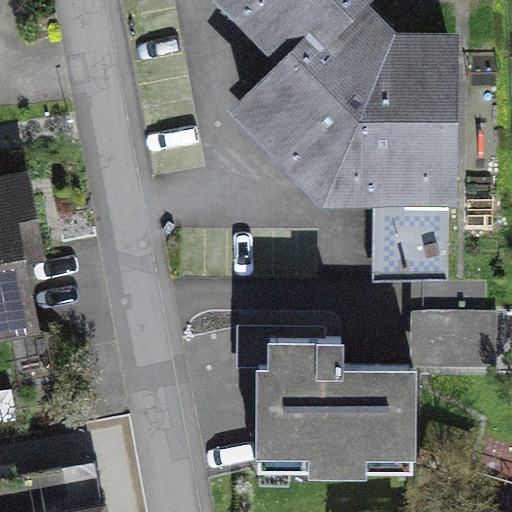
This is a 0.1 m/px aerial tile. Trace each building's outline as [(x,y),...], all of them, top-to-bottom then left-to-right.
[(221,0),(289,67),(355,11),(365,0),(221,0)] [(393,47),(355,11),(289,67),(240,116),(329,204),(446,207),(450,48),(393,47)] [(25,174),(0,179),(0,339),(29,333),(16,270),(44,264),(25,174)] [(323,337),(239,337),(239,481),(411,481),(411,370),(323,370),(323,337)] [(98,511),(97,503),(48,511),(98,511)]
